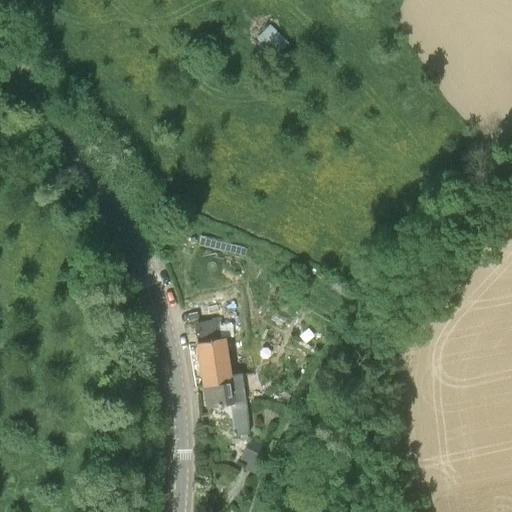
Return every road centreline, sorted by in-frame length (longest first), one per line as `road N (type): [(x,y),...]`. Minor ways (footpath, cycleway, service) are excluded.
road 1 (tertiary): [(178,511),(179,403),(152,285),(84,164),(0,52)]
road 2 (track): [(251,511),(338,340),(511,166)]
